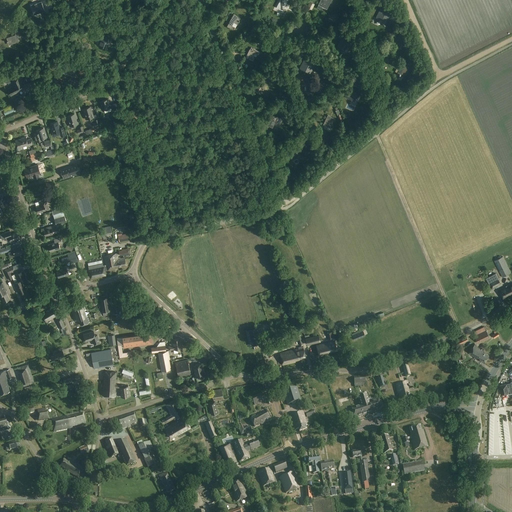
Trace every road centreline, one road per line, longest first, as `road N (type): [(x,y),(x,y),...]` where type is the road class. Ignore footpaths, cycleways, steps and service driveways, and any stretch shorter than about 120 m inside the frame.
road 1 (residential): [(131,275),(153,238),(283,202),(199,0)]
road 2 (track): [(283,202),(439,77),(511,39)]
road 3 (residential): [(267,376),(384,364),(511,306)]
road 4 (residential): [(1,133),(110,82),(167,0)]
road 5 (track): [(375,129),(460,331)]
road 6 (tertiary): [(448,405),(289,449)]
road 7 (residential): [(237,375),(131,275)]
road 8 (residential): [(99,420),(237,375)]
road 9 (tertiary): [(289,449),(163,503)]
road 10 (residential): [(99,420),(53,296)]
